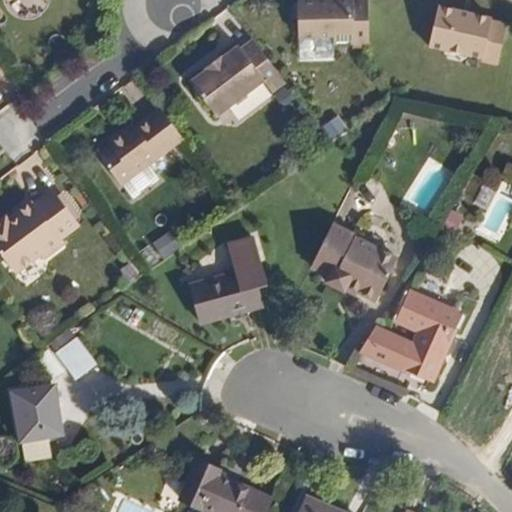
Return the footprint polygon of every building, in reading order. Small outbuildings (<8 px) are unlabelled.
[(363,58),(361,14),(348,14),(342,8),(331,9),(326,15),(318,7),(289,9),(292,53),(326,53),(326,59),(363,58)] [(491,77),(500,37),(485,34),(482,29),(430,17),(420,57),(436,61),(434,68),(454,73),(456,67),(471,70),(470,73),(491,77)] [(259,101),(275,90),(247,53),(233,62),(230,58),(200,78),(203,83),(184,95),(208,131),(257,98),(259,101)] [(264,108),(280,97),(275,90),(259,101),(264,108)] [(116,200),(150,174),(178,153),(155,121),(147,127),(124,144),(118,143),(104,153),(102,161),(93,168),(116,200)] [(511,183),(502,180),(484,233),(501,239),(511,207),(511,183)] [(72,240),(46,202),(28,215),(3,232),(1,229),(0,229),(0,274),(9,288),(32,271),(34,275),(59,258),(55,252),(72,240)] [(451,255),(462,236),(449,229),(438,247),(451,255)] [(377,308),(396,264),(352,244),(354,241),(331,230),(311,273),(328,282),(326,288),(346,298),(348,294),(377,308)] [(266,315),(264,296),(273,295),(269,244),(244,246),(245,276),(198,280),(201,319),(266,315)] [(440,389),(468,326),(420,303),(407,329),(430,340),(423,356),(383,337),(371,358),(440,389)] [(110,379),(89,351),(68,366),(88,394),(110,379)] [(77,385),(61,364),(49,371),(65,394),(77,385)] [(74,447),(65,399),(22,406),(33,461),(54,457),(53,451),(74,447)] [(56,467),(54,457),(33,461),(35,472),(56,467)] [(188,511),(280,511),(282,509),(224,482),(226,478),(204,467),(184,510),(188,511)] [(334,511),(307,500),(302,511),(334,511)]
